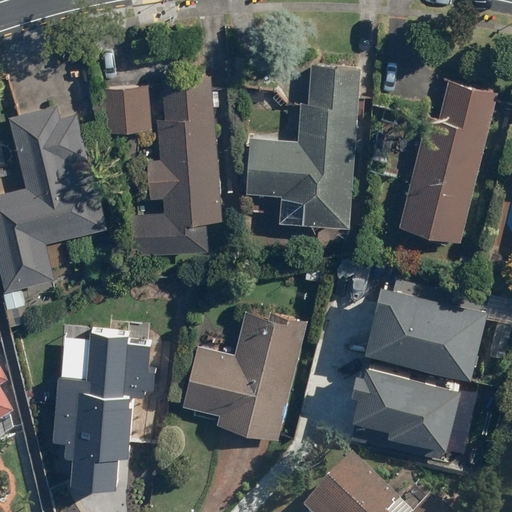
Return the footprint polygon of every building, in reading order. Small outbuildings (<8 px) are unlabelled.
[(359,220),(365,59),(277,56),(275,83),(291,83),(290,96),(305,97),(303,134),(255,132),(253,187),(284,188),(283,217),(359,220)] [(230,213),(215,67),(163,73),(166,109),(160,110),(156,76),(107,81),(112,127),(140,124),(142,142),(166,139),(167,154),(155,155),(159,186),(170,185),(172,204),(134,208),(138,249),(220,241),(217,215),(230,213)] [(465,237),(499,84),(452,74),(442,118),(428,115),(404,223),(465,237)] [(64,99),(11,114),(29,183),(0,191),(0,236),(13,282),(3,285),(12,318),(35,312),(27,284),(69,273),(58,233),(117,216),(89,113),(64,99)] [(480,384),(495,301),(390,282),(374,364),(480,384)] [(280,435),(310,315),(255,301),(242,350),(200,340),(184,401),(220,410),(218,419),(280,435)] [(94,440),(91,439),(89,468),(140,470),(142,424),(151,424),(154,362),(146,362),(148,321),(99,319),(98,344),(66,342),(63,408),(79,409),(78,428),(95,429),(94,440)] [(0,511),(0,424),(18,416),(4,389),(15,384),(1,356),(0,356),(0,511)] [(464,466),(480,384),(374,364),(359,446),(464,466)] [(413,511),(362,460),(312,509),(315,511),(447,511),(435,499),(421,511),(413,511)]
